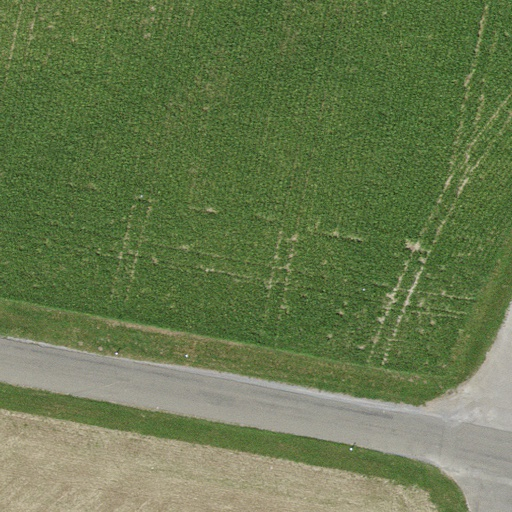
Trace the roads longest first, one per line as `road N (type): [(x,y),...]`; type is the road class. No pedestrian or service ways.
road 1 (unclassified): [(0,358),(511,452)]
road 2 (track): [(492,511),(511,379)]
